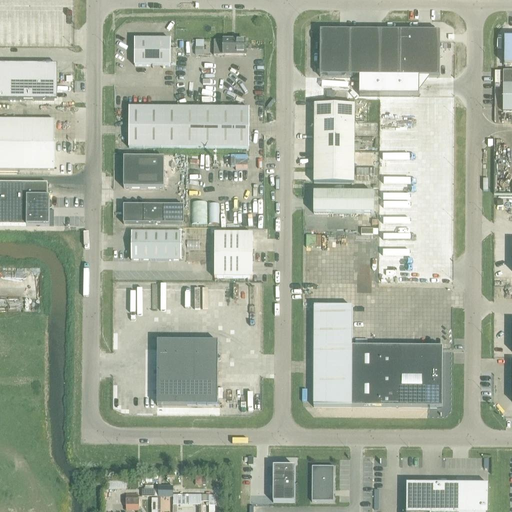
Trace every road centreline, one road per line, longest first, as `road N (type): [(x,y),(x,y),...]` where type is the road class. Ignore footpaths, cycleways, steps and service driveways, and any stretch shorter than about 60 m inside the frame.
road 1 (unclassified): [(282,437),(109,435),(91,419),(94,0)]
road 2 (unclassified): [(282,437),(285,1)]
road 3 (unclassified): [(471,438),(474,2)]
road 4 (unclassified): [(94,0),(285,1)]
road 5 (unclassified): [(471,438),(282,437)]
road 6 (unclassified): [(285,1),(474,2)]
